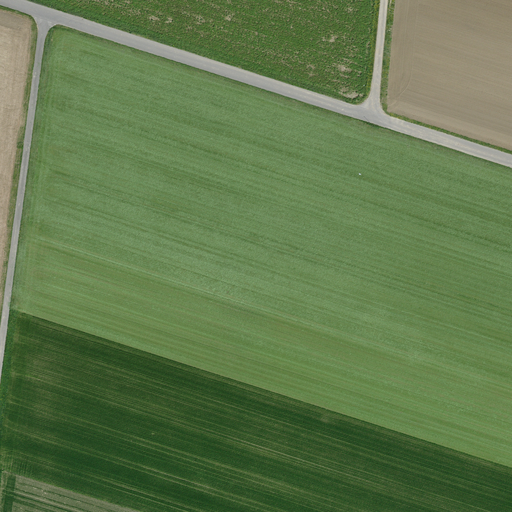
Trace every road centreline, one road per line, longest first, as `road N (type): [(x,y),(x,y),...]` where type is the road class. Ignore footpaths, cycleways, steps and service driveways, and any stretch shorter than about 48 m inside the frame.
road 1 (unclassified): [(4,0),(511,162)]
road 2 (track): [(0,360),(45,12)]
